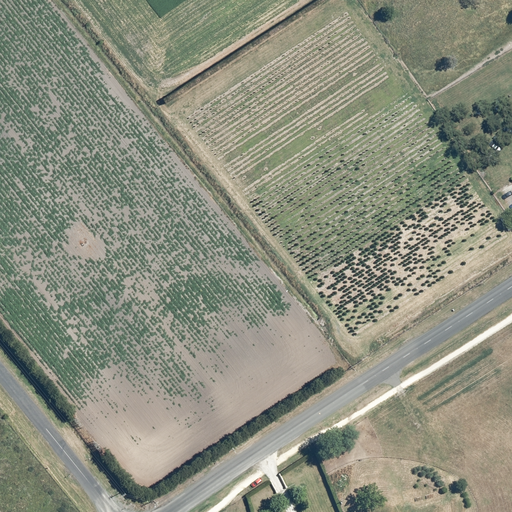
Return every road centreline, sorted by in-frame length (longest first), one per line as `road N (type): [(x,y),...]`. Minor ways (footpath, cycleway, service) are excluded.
road 1 (tertiary): [(511,287),(171,511)]
road 2 (residential): [(113,511),(0,372)]
